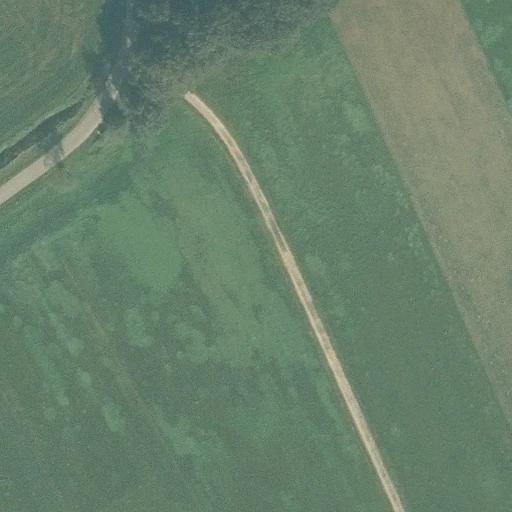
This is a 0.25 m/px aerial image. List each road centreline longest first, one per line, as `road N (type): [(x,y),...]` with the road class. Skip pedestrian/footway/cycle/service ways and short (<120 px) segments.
road 1 (track): [(129,67),(168,75),(226,136),(397,511)]
road 2 (unclassified): [(0,193),(76,139),(129,67),(131,0)]
road 3 (track): [(129,67),(275,0)]
